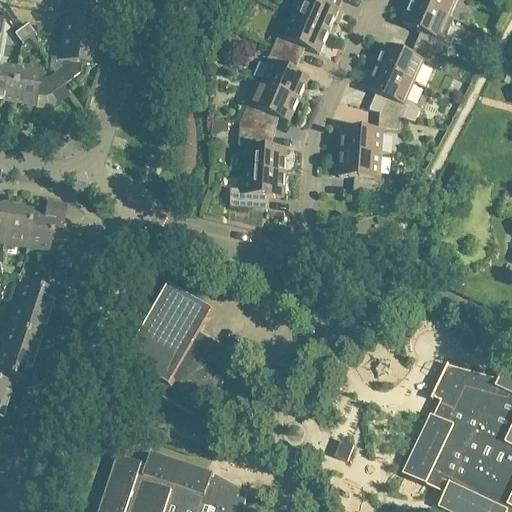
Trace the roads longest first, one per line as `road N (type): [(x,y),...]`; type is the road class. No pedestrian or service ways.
road 1 (residential): [(3,511),(83,279),(135,207)]
road 2 (residential): [(308,250),(312,142),(378,0)]
road 3 (residential): [(300,263),(174,234),(135,207)]
road 4 (residential): [(329,320),(371,307),(382,274),(375,256),(348,237),(308,250)]
road 5 (tertiary): [(99,144),(144,0)]
